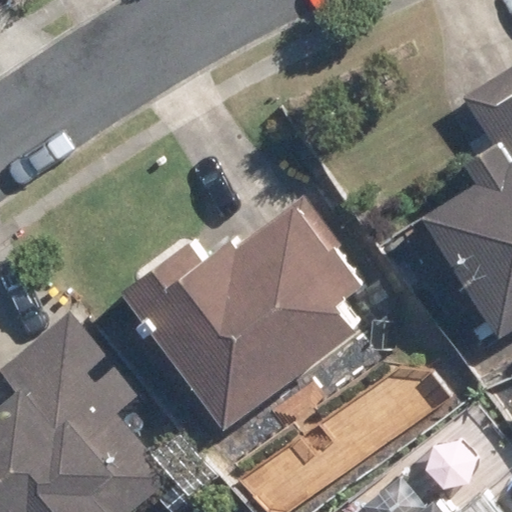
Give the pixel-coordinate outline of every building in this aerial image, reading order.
[(492,319),(511,306),(511,53),(461,85),(484,124),(456,139),(469,160),(415,195),(492,319)] [(180,219),(112,269),(217,410),(350,311),(328,281),(353,262),(334,238),(338,235),(301,184),(292,190),(288,184),(230,227),(221,217),(194,237),(180,219)] [(118,511),(169,467),(113,404),(138,384),(66,301),(0,357),(0,364),(8,373),(0,379),(0,511),(18,511),(20,511),(21,511),(99,511),(103,509),(105,511),(118,511)] [(179,511),(182,511),(205,493),(187,472),(163,492),(179,511)] [(499,511),(451,511),(425,479),(383,511),(506,511),(503,509),(499,511)]
